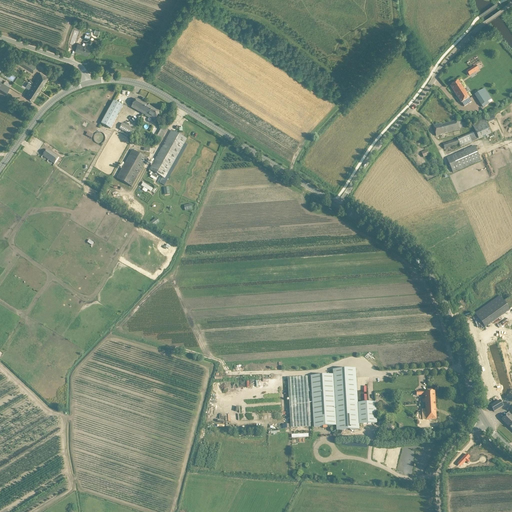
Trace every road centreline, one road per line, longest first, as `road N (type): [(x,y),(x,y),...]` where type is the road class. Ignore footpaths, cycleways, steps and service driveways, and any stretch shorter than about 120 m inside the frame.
road 1 (tertiary): [(482,419),(431,274),(338,206)]
road 2 (unclassified): [(338,206),(446,60),(511,3)]
road 3 (tertiary): [(338,206),(139,83)]
road 4 (tertiary): [(0,167),(49,103),(87,81)]
